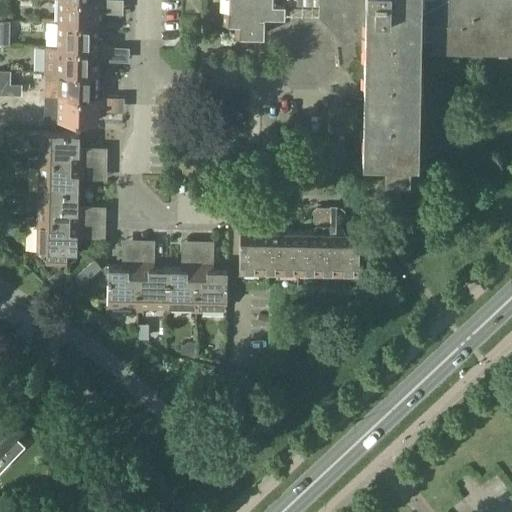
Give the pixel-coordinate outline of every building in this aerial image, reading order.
[(102,0),(58,0),(57,21),(98,21),(98,7),(102,7),(102,0)] [(228,0),(229,1),(225,1),(225,21),(236,21),(236,33),(263,34),(263,14),(283,15),(283,3),(270,3),(270,0),(228,0)] [(511,0),(270,0),(270,3),(283,3),(283,0),(318,0),(318,16),(329,26),(339,26),(349,37),(365,30),(362,158),(383,158),(383,174),(409,174),(409,159),(418,159),(421,39),(431,39),(431,46),(511,48),(511,0)] [(98,21),(57,21),(57,45),(101,46),(101,36),(97,36),(98,21)] [(9,30),(0,29),(0,42),(9,43),(9,30)] [(110,54),(110,47),(101,46),(57,45),(43,45),(43,71),(56,71),(60,71),(60,68),(96,69),(97,57),(101,57),(109,57),(110,57),(110,54)] [(96,69),(60,68),(60,71),(59,93),(103,94),(103,84),(98,84),(98,69),(96,69)] [(59,93),(59,99),(58,120),(97,121),(97,111),(97,106),(102,106),(103,96),(103,94),(59,93)] [(41,130),(40,158),(85,159),(86,151),(80,150),(80,131),(41,130)] [(40,165),(40,187),(79,189),(79,171),(85,172),(85,159),(40,158),(27,157),(27,165),(40,165)] [(40,187),(39,217),(84,218),(84,209),(78,209),(79,189),(40,187)] [(240,227),(239,267),(358,270),(359,230),(340,230),(340,224),(342,224),(342,223),(345,220),(345,209),(342,206),(336,206),(336,223),(331,223),(332,206),(318,205),(314,208),(314,219),(317,223),(319,223),(319,229),(281,228),(281,222),(283,222),(286,219),(287,208),(283,204),(269,204),(269,221),(264,221),(265,204),(259,204),(255,207),(255,218),(258,221),(258,222),(260,222),(260,228),(240,227)] [(26,217),(26,224),(39,224),(38,248),(48,248),(48,260),(68,261),(68,249),(78,249),(78,230),(83,230),(84,218),(39,217),(26,217)] [(84,267),(91,276),(101,267),(94,258),(84,267)] [(138,304),(140,259),(128,259),(128,264),(108,264),(107,303),(138,304)] [(149,259),(140,259),(138,304),(167,305),(168,265),(149,265),(149,259)] [(168,265),(167,305),(196,305),(197,261),(187,261),(187,266),(168,265)] [(207,261),(197,261),(196,305),(226,306),(227,267),(207,266),(207,261)] [(52,282),(56,288),(58,287),(70,277),(61,267),(48,278),(52,282)] [(64,283),(60,289),(68,295),(72,289),(64,283)] [(139,323),(138,338),(148,338),(149,323),(139,323)] [(0,452),(2,451),(12,460),(26,445),(16,436),(24,428),(1,406),(0,406),(0,452)]
